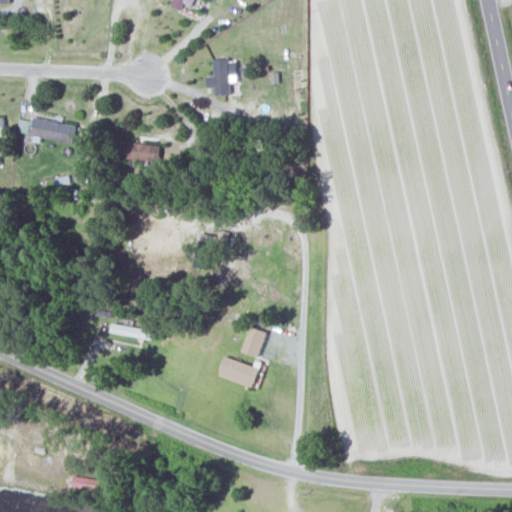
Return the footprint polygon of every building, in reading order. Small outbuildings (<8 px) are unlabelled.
[(217,95),(232,94),(232,74),(239,74),(238,58),(215,59),(215,75),(208,75),(209,87),(217,86),(217,95)] [(35,114),(31,135),(75,143),(78,125),(63,122),(63,119),(35,114)] [(31,120),(20,118),(19,132),(30,133),(31,120)] [(160,160),(161,143),(123,142),(122,158),(160,160)] [(261,357),(270,332),(252,325),(243,351),(261,357)] [(262,367),(227,356),(220,375),(256,387),(262,367)] [(73,489),(105,491),(106,478),(74,477),(73,489)]
